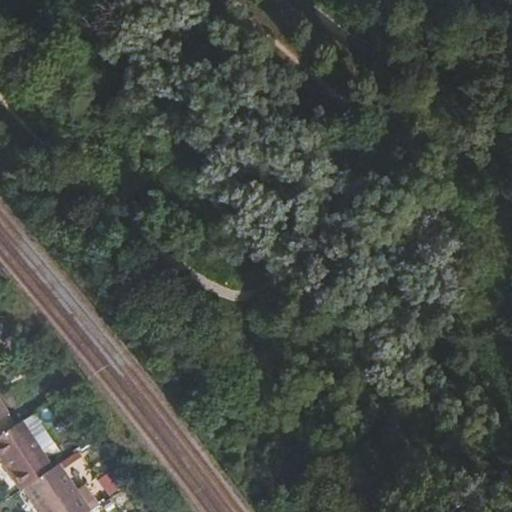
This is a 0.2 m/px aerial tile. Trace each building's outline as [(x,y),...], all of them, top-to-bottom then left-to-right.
[(0,435),(16,425),(0,401),(0,435)] [(22,421),(39,448),(50,441),(33,414),(22,421)] [(0,435),(0,459),(20,490),(23,488),(53,468),(39,448),(22,421),(16,425),(0,435)] [(59,464),(76,454),(68,445),(52,456),(58,465),(59,464)] [(23,488),(39,511),(89,511),(90,511),(77,490),(59,464),(58,465),(53,468),(23,488)] [(90,511),(99,506),(85,485),(77,490),(90,511)]
